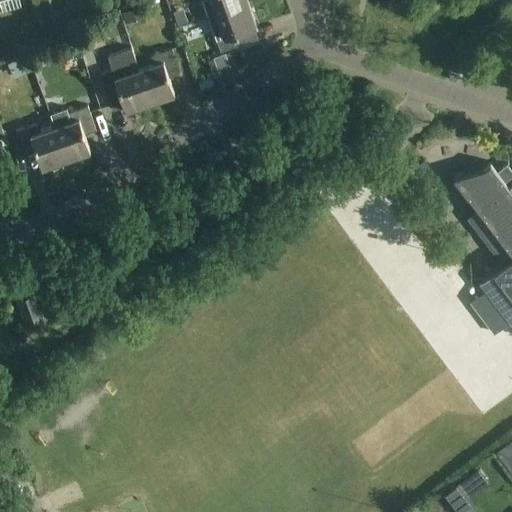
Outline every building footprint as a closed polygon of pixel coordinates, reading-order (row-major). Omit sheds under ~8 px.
[(201,0),(207,14),(246,0),(201,0)] [(247,0),(246,0),(207,14),(220,51),(252,40),(248,28),(256,25),(247,0)] [(125,24),(135,20),(132,10),(121,14),(125,24)] [(90,35),(79,39),(81,44),(92,40),(90,35)] [(56,41),(47,45),(50,55),(60,51),(56,41)] [(153,63),(137,68),(148,100),(173,91),(167,76),(179,72),(170,47),(150,54),(153,63)] [(111,68),(99,72),(107,97),(110,104),(110,106),(122,101),(124,107),(124,108),(148,100),(137,68),(130,48),(106,56),(111,68)] [(196,69),(207,65),(203,53),(192,57),(196,69)] [(247,65),(236,72),(238,75),(249,68),(247,65)] [(330,100),(336,108),(347,100),(341,92),(330,100)] [(49,114),(53,126),(64,157),(89,149),(84,135),(95,131),(86,105),(67,112),(66,108),(50,114),(49,114)] [(64,157),(53,126),(36,132),(33,124),(14,131),(23,156),(35,152),(40,166),(64,157)] [(511,183),(509,186),(491,163),(486,167),(453,177),(478,210),(468,217),(503,264),(480,282),(486,289),(509,320),(511,324),(511,183)] [(469,302),(493,332),(502,326),(509,320),(486,289),(478,295),(469,302)] [(16,301),(26,328),(42,322),(32,295),(16,301)] [(511,439),(494,452),(508,471),(511,468),(511,439)] [(476,467),(466,474),(473,484),(483,476),(476,467)]
